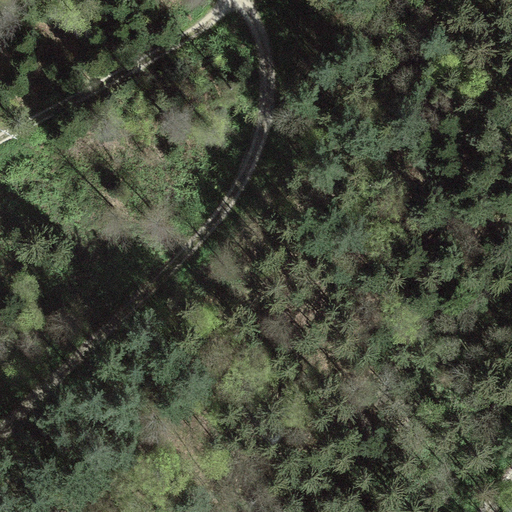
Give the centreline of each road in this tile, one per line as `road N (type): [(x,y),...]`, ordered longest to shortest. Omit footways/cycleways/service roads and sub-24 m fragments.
road 1 (track): [(0,437),(193,252),(243,188),(268,79),(249,10)]
road 2 (track): [(0,140),(249,10)]
